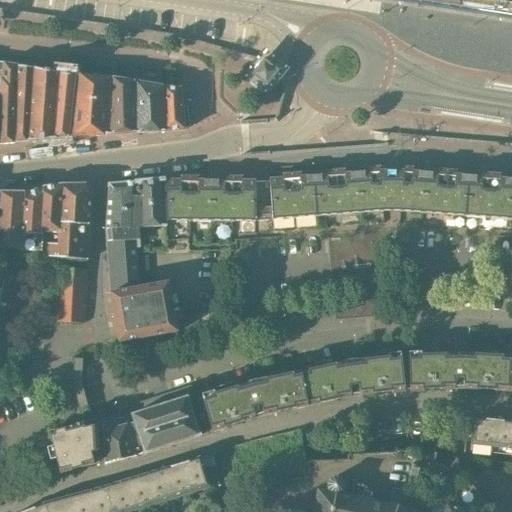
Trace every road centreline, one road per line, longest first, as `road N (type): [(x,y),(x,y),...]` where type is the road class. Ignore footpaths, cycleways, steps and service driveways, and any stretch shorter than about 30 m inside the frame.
road 1 (residential): [(511,405),(344,409),(215,438),(0,509)]
road 2 (residential): [(117,378),(349,331),(420,323),(511,328)]
road 3 (residential): [(511,161),(395,153),(246,162),(214,145)]
road 4 (residential): [(0,39),(175,63),(196,77),(214,145)]
road 5 (residential): [(117,378),(102,323),(100,160)]
road 6 (residential): [(511,101),(441,87),(376,44)]
road 7 (residential): [(176,0),(279,17),(315,36)]
road 8 (residential): [(369,92),(511,108)]
road 9 (residential): [(214,145),(280,137),(330,101)]
